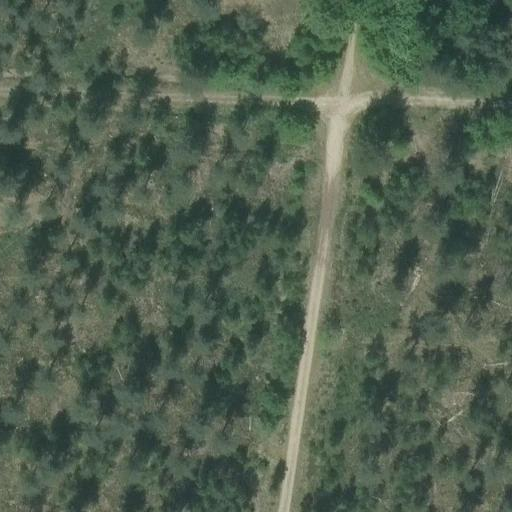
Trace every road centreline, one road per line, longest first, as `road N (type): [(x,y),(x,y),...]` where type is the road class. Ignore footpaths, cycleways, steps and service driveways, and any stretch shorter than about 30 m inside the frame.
road 1 (track): [(343,102),(279,511)]
road 2 (track): [(0,93),(343,102)]
road 3 (track): [(343,102),(511,106)]
